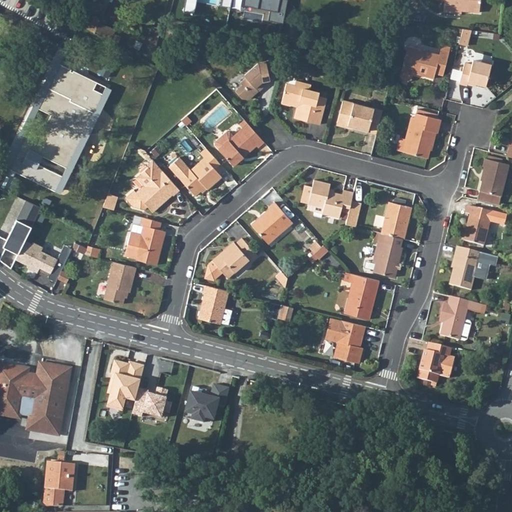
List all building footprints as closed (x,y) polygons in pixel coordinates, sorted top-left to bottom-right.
[(184,0),(182,11),(194,13),(196,0),(222,0),(221,5),(230,7),(230,0),(184,0)] [(243,0),(242,4),(271,9),(269,20),(283,23),(286,0),(243,0)] [(444,0),(450,1),(448,13),(454,15),(467,16),(467,12),(483,14),(484,0),(444,0)] [(90,18),(84,30),(94,35),(99,25),(100,23),(90,18)] [(99,25),(94,35),(110,44),(115,33),(99,25)] [(466,33),(462,49),(470,50),(473,34),(466,33)] [(441,57),(410,50),(403,80),(405,83),(411,85),(414,83),(416,76),(435,81),(437,75),(445,77),(451,54),(442,52),(441,57)] [(468,62),(473,63),(475,58),(494,63),(495,57),(471,50),(468,62)] [(64,193),(113,90),(52,60),(2,167),(64,193)] [(468,64),(464,86),(471,87),(472,84),(490,87),(495,65),(477,62),(476,66),(468,64)] [(245,90),(238,96),(242,102),(245,104),(252,105),(261,97),(260,95),(259,93),(267,85),(271,85),(270,76),(276,75),(274,65),(268,66),(261,67),(247,80),(249,82),(243,87),(245,90)] [(452,77),(461,79),(463,70),(454,68),(452,77)] [(290,87),(285,107),(292,109),(296,106),(302,107),(298,122),(322,127),(329,101),(321,99),(322,96),(313,94),(314,88),(299,85),(300,81),(292,79),(290,87)] [(356,132),(379,138),(386,114),(346,105),(341,126),(357,130),(356,132)] [(414,124),(410,142),(413,143),(410,156),(431,161),(434,148),(437,149),(440,135),(442,135),(444,123),(419,117),(418,122),(415,122),(414,124)] [(196,124),(191,119),(185,124),(190,129),(196,124)] [(265,146),(249,127),(233,141),(228,135),(224,135),(215,143),(215,147),(234,168),(256,149),(258,152),(265,146)] [(413,143),(410,142),(406,142),(403,154),(410,156),(413,143)] [(222,166),(209,150),(202,155),(207,161),(193,173),(182,160),(171,169),(196,197),(206,189),(209,192),(224,180),(216,171),(222,166)] [(491,168),(483,201),(504,207),(511,175),(511,166),(489,160),(487,168),(491,168)] [(177,201),(183,195),(167,176),(157,164),(152,168),(152,172),(140,182),(147,190),(139,197),(138,195),(129,203),(136,211),(147,215),(151,211),(156,217),(168,206),(167,204),(174,198),(177,201)] [(316,189),(312,206),(311,211),(343,219),(345,212),(346,208),(354,209),(355,202),(357,193),(346,191),(345,195),(332,192),(334,185),(318,181),(316,189)] [(304,204),(312,206),(316,189),(308,187),(304,204)] [(15,255),(22,241),(40,205),(25,198),(5,239),(0,237),(0,254),(3,249),(15,255)] [(105,200),(101,211),(114,214),(117,203),(105,200)] [(352,214),(350,223),(350,226),(358,228),(363,203),(355,202),(354,209),(352,214)] [(273,212),(254,229),(270,247),(295,225),(277,204),(271,210),(273,212)] [(392,204),(384,235),(406,240),(406,241),(414,210),(392,204)] [(37,221),(43,224),(49,211),(42,208),(37,221)] [(473,208),(471,216),(478,217),(472,243),(490,248),(497,222),(495,221),(497,214),(473,208)] [(161,226),(143,222),(140,230),(143,231),(141,240),(131,237),(128,251),(131,252),(128,262),(139,264),(139,265),(157,270),(159,264),(162,252),(158,252),(163,235),(159,234),(161,226)] [(384,235),(381,245),(385,246),(378,274),(398,279),(405,251),(403,251),(406,240),(384,235)] [(55,260),(39,252),(41,248),(31,243),(30,245),(22,241),(15,255),(13,260),(26,266),(25,268),(35,274),(37,269),(48,274),(50,271),(58,275),(59,273),(66,259),(58,255),(55,260)] [(76,243),(74,249),(86,253),(88,247),(76,243)] [(208,277),(207,282),(219,284),(226,278),(230,282),(251,263),(253,265),(260,259),(245,243),(238,248),(236,247),(210,270),(208,277)] [(66,259),(70,250),(62,246),(58,255),(66,259)] [(327,247),(316,257),(320,262),(331,253),(327,247)] [(489,255),(462,248),(460,257),(463,258),(455,287),(477,292),(481,278),(486,280),(490,277),(493,266),(487,264),(489,255)] [(13,260),(15,255),(3,249),(0,254),(0,262),(8,269),(13,260)] [(88,251),(85,260),(99,263),(101,255),(88,251)] [(489,255),(487,264),(493,266),(496,267),(498,257),(489,255)] [(139,273),(116,267),(106,306),(127,311),(130,298),(133,298),(139,273)] [(55,282),(58,275),(50,271),(48,274),(46,279),(54,283),(55,282)] [(284,272),(278,278),(289,290),(291,280),(284,272)] [(58,275),(55,282),(61,284),(66,286),(70,277),(59,273),(58,275)] [(383,282),(353,275),(351,284),(355,285),(348,315),(371,320),(374,308),(377,308),(383,282)] [(233,295),(209,289),(206,299),(210,300),(207,311),(205,323),(225,328),(225,326),(233,327),(236,315),(228,313),(233,295)] [(487,305),(457,297),(455,305),(449,303),(448,306),(445,318),(451,320),(448,335),(465,339),(466,337),(471,338),(475,334),(478,325),(475,319),(471,318),(472,311),(485,315),(487,305)] [(297,311),(288,309),(285,322),(294,324),(297,311)] [(371,328),(335,319),(330,342),(343,344),(340,359),(365,365),(368,351),(365,350),(371,328)] [(457,349),(435,343),(433,351),(430,350),(423,379),(442,384),(444,376),(455,379),(460,359),(455,357),(457,349)] [(145,365),(129,361),(129,364),(114,359),(110,374),(115,376),(106,407),(122,411),(125,399),(135,402),(139,387),(145,365)] [(24,372),(0,368),(0,412),(18,415),(18,412),(32,414),(31,426),(55,430),(65,370),(40,366),(38,377),(23,376),(24,372)] [(229,388),(213,384),(210,395),(189,390),(184,413),(191,415),(191,419),(204,422),(205,418),(213,420),(217,405),(225,407),(229,388)] [(169,390),(157,387),(155,394),(150,393),(151,390),(139,387),(135,402),(132,414),(143,417),(144,413),(159,417),(159,420),(167,422),(172,402),(166,400),(169,390)] [(67,462),(44,459),(43,490),(44,504),(49,505),(64,505),(64,491),(72,491),(73,487),(75,463),(67,462)]
